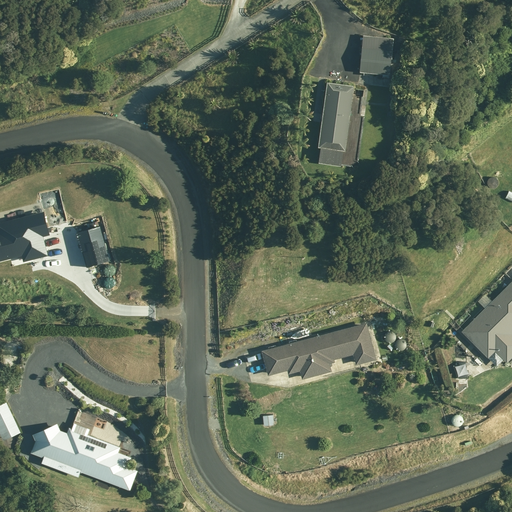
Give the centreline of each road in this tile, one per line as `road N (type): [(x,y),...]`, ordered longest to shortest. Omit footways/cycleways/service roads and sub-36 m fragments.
road 1 (residential): [(0,143),(94,126),(164,161),(189,220),(200,444),(221,481),(270,511)]
road 2 (residential): [(331,511),(511,452)]
